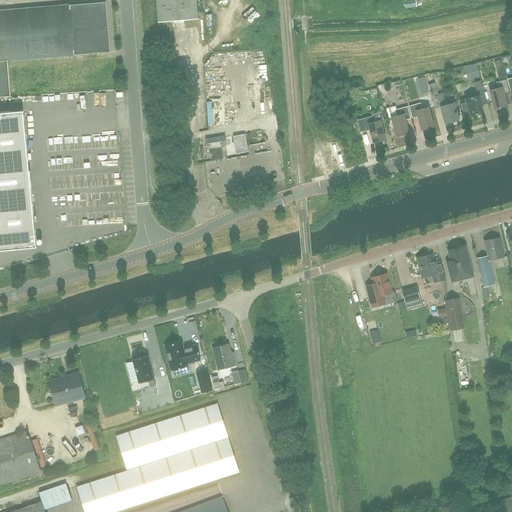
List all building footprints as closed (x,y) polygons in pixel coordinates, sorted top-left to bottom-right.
[(0,0),(0,97),(9,96),(7,73),(6,61),(75,55),(109,52),(110,52),(111,52),(106,3),(106,2),(70,5),(0,11),(0,0)] [(156,0),(158,22),(198,19),(196,0),(156,0)] [(415,0),(403,2),(404,9),(417,7),(415,0)] [(92,68),(91,62),(67,65),(68,71),(92,68)] [(93,67),(69,73),(71,81),(95,74),(93,67)] [(496,72),(498,81),(505,79),(503,70),(496,72)] [(479,75),(478,75),(473,77),(471,77),(473,83),(474,83),(477,94),(484,92),(481,81),(480,81),(479,75)] [(503,93),(508,91),(505,80),(494,83),(495,89),(489,91),(495,110),(506,106),(503,93)] [(434,83),(433,84),(428,85),(431,97),(435,109),(440,107),(444,124),(458,120),(453,104),(446,106),(442,94),(438,95),(434,83)] [(395,87),(399,102),(405,100),(402,85),(395,87)] [(483,112),(477,95),(464,99),(465,99),(459,101),(463,114),(468,112),(470,116),(483,112)] [(63,103),(63,120),(93,119),(93,115),(119,114),(118,101),(63,103)] [(421,130),(432,127),(427,108),(422,110),(420,104),(409,107),(412,118),(417,117),(421,130)] [(404,120),(410,119),(407,107),(396,110),(397,116),(391,117),(396,137),(408,134),(404,120)] [(23,112),(0,113),(0,251),(36,248),(23,112)] [(385,140),(379,121),(373,122),(372,116),(360,120),(356,121),(359,132),(363,131),(369,130),(373,143),(375,142),(377,145),(382,144),(382,140),(385,140)] [(245,134),(233,137),(236,154),(248,152),(245,134)] [(223,159),(221,147),(208,149),(210,161),(223,159)] [(129,193),(128,178),(113,179),(113,193),(129,193)] [(115,226),(117,236),(128,235),(127,225),(115,226)] [(489,261),(504,257),(499,237),(484,241),(489,261)] [(448,263),(453,280),(464,277),(465,280),(472,278),(464,247),(461,248),(460,246),(453,248),(452,250),(450,251),(452,262),(448,263)] [(433,283),(445,280),(440,261),(433,263),(431,256),(418,259),(423,277),(431,275),(433,283)] [(496,284),(491,266),(478,269),(483,288),(496,284)] [(373,284),(366,286),(372,308),(384,304),(382,296),(392,293),(387,274),(371,278),(373,284)] [(422,306),(420,299),(416,286),(401,290),(407,310),(422,306)] [(483,299),(490,298),(488,287),(481,288),(483,299)] [(490,296),(499,294),(497,287),(489,289),(490,296)] [(438,319),(449,317),(450,327),(462,325),(458,299),(446,301),(447,308),(436,309),(438,319)] [(369,333),(370,335),(373,344),(380,342),(377,330),(369,333)] [(196,345),(183,349),(181,342),(165,346),(171,370),(187,366),(187,363),(200,360),(196,345)] [(218,370),(235,366),(232,353),(229,353),(227,344),(213,348),(218,370)] [(148,355),(132,359),(138,383),(148,381),(150,387),(156,385),(148,355)] [(207,371),(197,373),(202,393),(212,390),(207,371)] [(237,372),(231,373),(234,384),(240,383),(237,372)] [(380,384),(377,373),(364,377),(367,388),(380,384)] [(55,405),(84,397),(78,374),(49,381),(55,405)] [(126,470),(227,437),(217,404),(116,437),(126,470)] [(0,485),(40,472),(27,431),(0,439),(0,485)] [(43,438),(37,440),(45,466),(51,464),(43,438)] [(228,439),(76,487),(84,511),(110,511),(238,471),(228,439)] [(49,509),(75,501),(70,483),(43,491),(49,509)] [(227,511),(222,496),(180,511),(227,511)] [(503,511),(511,511),(511,502),(511,499),(500,502),(503,511)] [(9,511),(45,511),(41,501),(9,511)]
